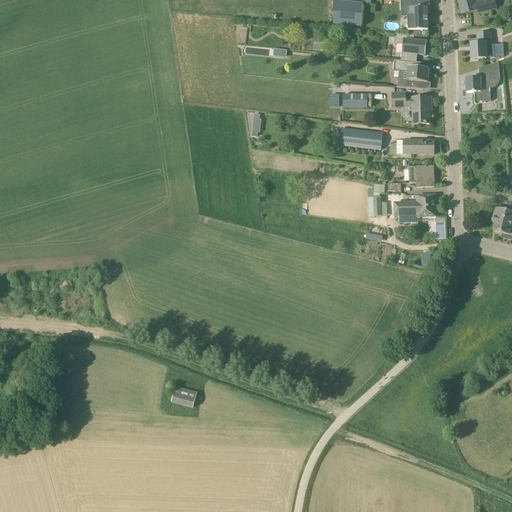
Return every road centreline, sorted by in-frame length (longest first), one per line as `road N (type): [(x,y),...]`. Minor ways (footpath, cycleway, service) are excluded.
road 1 (unclassified): [(296,511),(332,427),(420,345),(452,280),(457,241)]
road 2 (residential): [(457,241),(446,0)]
